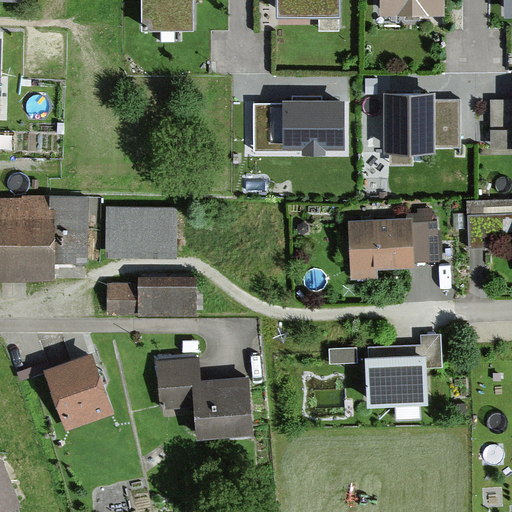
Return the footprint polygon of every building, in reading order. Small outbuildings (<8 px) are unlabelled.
[(181,0),(134,0),(134,22),(182,22),(181,0)] [(435,0),(375,0),(376,9),(436,8),(435,0)] [(511,0),(499,0),(500,10),(511,10),(511,0)] [(424,87),(375,87),(376,145),(423,144),(424,87)] [(341,97),(285,97),(285,120),(285,140),(301,140),(305,140),(305,146),(322,146),(322,140),(327,140),(342,139),(341,120),(341,97)] [(0,280),(51,280),(51,265),(86,265),(86,198),(0,198),(0,280)] [(175,208),(107,208),(106,254),(175,255),(175,208)] [(438,218),(351,222),(354,281),(377,280),(376,266),(440,263),(438,218)] [(138,286),(109,286),(109,313),(195,313),(195,276),(138,277),(138,286)] [(421,349),(363,351),(365,406),(427,404),(426,367),(441,366),(440,334),(421,335),(421,349)] [(335,351),(334,364),(357,365),(357,352),(335,351)] [(87,353),(40,374),(66,433),(113,413),(87,353)] [(195,357),(158,360),(162,408),(196,405),(198,436),(250,431),(246,377),(197,381),(195,357)] [(0,463),(0,511),(13,511),(19,510),(0,463)]
